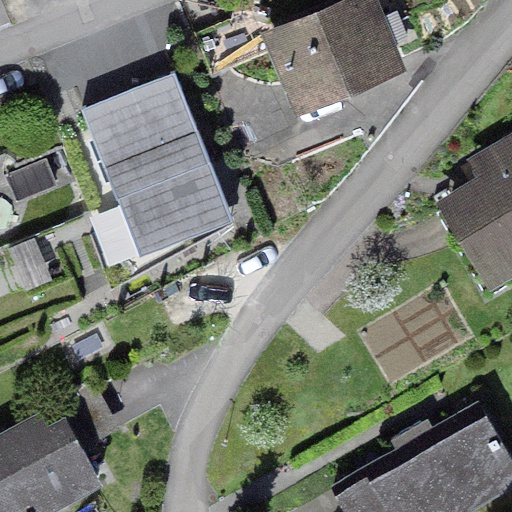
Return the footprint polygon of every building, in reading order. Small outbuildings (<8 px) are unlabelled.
[(296,102),(388,63),(362,0),(355,0),(268,36),(296,102)] [(135,254),(227,218),(169,71),(77,108),(135,254)] [(429,198),(436,210),(439,215),(450,208),(471,244),(459,251),(483,292),(511,275),(511,135),(487,150),(498,170),(448,199),(442,190),(429,198)] [(14,200),(52,184),(45,164),(6,181),(14,200)] [(0,511),(36,511),(93,482),(69,437),(102,419),(85,387),(34,415),(0,433),(0,511)] [(329,485),(330,488),(344,511),(379,511),(384,509),(386,511),(454,511),(511,479),(511,469),(473,403),(414,437),(408,427),(386,439),(392,449),(329,485)]
